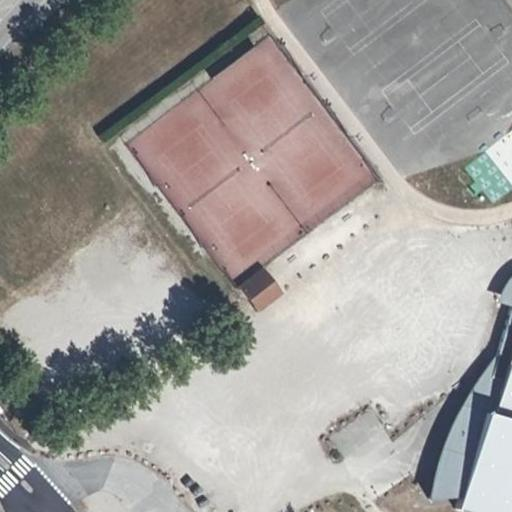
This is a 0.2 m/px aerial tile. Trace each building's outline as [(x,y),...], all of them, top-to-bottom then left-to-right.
[(377,329),(416,306),(407,289),(423,279),(411,259),(355,292),(377,329)] [(239,285),(248,298),(272,280),(263,268),(239,285)] [(511,511),(511,271),(509,272),(503,291),(511,294),(511,304),(497,300),(472,384),(463,382),(428,500),(458,498),(454,510),(459,511),(511,511)] [(407,289),(416,306),(433,297),(423,279),(407,289)] [(281,292),(272,280),(248,298),(257,310),(281,292)] [(326,398),(343,424),(364,410),(346,385),(326,398)] [(355,459),(368,451),(353,424),(340,432),(355,459)]
